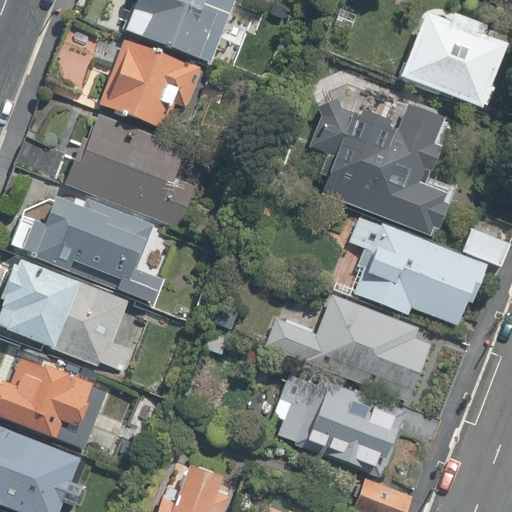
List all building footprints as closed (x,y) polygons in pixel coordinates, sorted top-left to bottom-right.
[(133,0),(122,33),(202,62),(217,20),(230,24),(231,9),(227,0),(133,0)] [(447,21),(420,11),(396,79),(480,109),(504,43),(480,35),(483,25),(450,13),(447,21)] [(96,43),(69,31),(48,81),(75,92),(96,43)] [(209,70),(122,43),(100,106),(164,126),(196,109),(209,70)] [(395,123),(326,97),(308,170),(416,216),(448,115),(406,101),(395,123)] [(194,145),(100,115),(71,180),(187,229),(203,190),(178,175),(194,145)] [(155,227),(68,194),(64,201),(51,196),(24,212),(11,246),(157,303),(164,282),(145,268),(155,227)] [(464,247),(465,247),(502,269),(511,252),(511,230),(483,213),(464,247)] [(486,265),(359,220),(353,243),(373,248),(357,291),(463,329),(486,265)] [(133,302),(16,258),(0,300),(0,323),(128,370),(137,347),(119,341),(133,302)] [(319,322),(285,310),(271,355),(413,405),(432,344),(414,326),(328,296),(319,322)] [(98,390),(22,360),(9,383),(0,380),(0,413),(76,444),(98,390)] [(406,409),(291,381),(272,436),(380,476),(406,409)] [(135,402),(111,389),(90,428),(114,441),(135,402)] [(83,458),(0,427),(0,501),(29,511),(63,511),(67,504),(78,508),(85,488),(73,484),(83,458)] [(221,476),(186,462),(175,490),(166,488),(155,511),(222,511),(229,498),(219,492),(221,476)] [(409,511),(416,495),(368,477),(356,509),(362,511),(409,511)]
